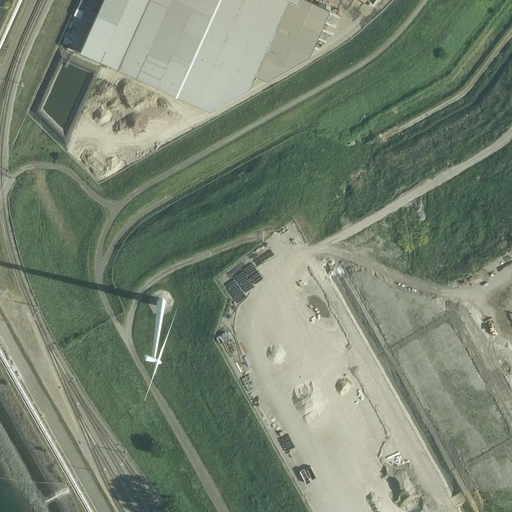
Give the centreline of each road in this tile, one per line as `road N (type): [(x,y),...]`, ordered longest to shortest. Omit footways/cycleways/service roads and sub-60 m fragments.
road 1 (unclassified): [(113,316),(98,261),(123,202),(363,63),(400,37),(428,0)]
road 2 (track): [(511,140),(261,286)]
